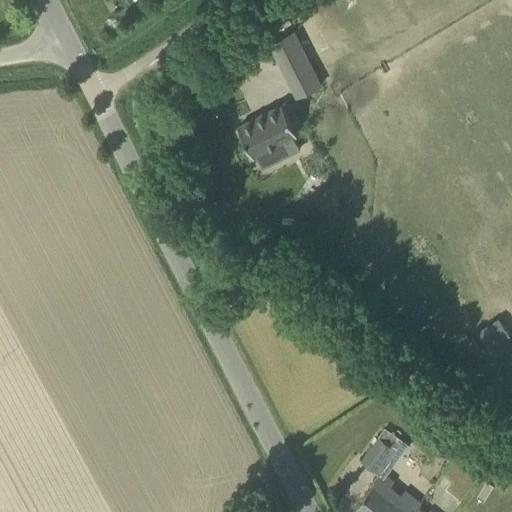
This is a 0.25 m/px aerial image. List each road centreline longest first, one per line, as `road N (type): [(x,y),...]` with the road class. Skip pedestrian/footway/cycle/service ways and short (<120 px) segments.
road 1 (unclassified): [(308,511),(95,97)]
road 2 (unclassified): [(95,97),(240,0)]
